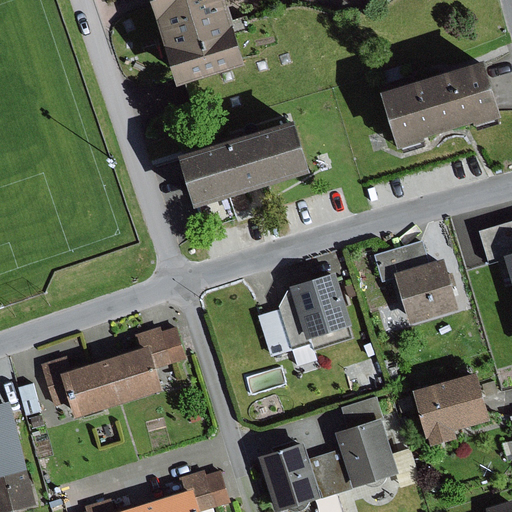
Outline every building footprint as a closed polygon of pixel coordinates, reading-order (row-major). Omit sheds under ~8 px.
[(150,0),(177,88),(246,67),(226,1),(228,0),(150,0)] [(485,61),(381,92),(398,150),(425,141),(424,139),(474,123),(475,126),(502,118),(485,61)] [(294,122),(178,157),(194,208),(196,207),(203,230),(237,220),(230,196),(309,172),(294,122)] [(488,266),(505,261),(511,285),(511,220),(478,231),(488,266)] [(396,279),(410,326),(460,311),(444,259),(430,263),(423,241),(374,255),(382,283),(396,279)] [(280,310),(258,317),(271,358),(312,345),(314,351),(353,339),(349,327),(353,326),(336,273),(290,288),(291,290),(288,291),(279,308),(280,310)] [(162,332),(160,328),(136,335),(140,346),(121,352),(122,355),(105,360),(120,406),(164,392),(156,369),(187,359),(177,327),(162,332)] [(67,357),(42,365),(55,407),(69,403),(75,420),(120,406),(105,360),(89,366),(87,362),(70,368),(67,357)] [(413,391),(426,440),(429,439),(431,448),(457,441),(454,431),(490,421),(477,374),(413,391)] [(34,384),(19,388),(26,416),(41,412),(34,384)] [(348,429),(336,433),(341,449),(353,489),(399,475),(382,418),(384,418),(377,397),(341,408),(348,429)] [(0,511),(8,511),(36,506),(10,403),(0,405),(0,511)] [(45,426),(42,416),(29,419),(32,429),(45,426)] [(305,444),(258,459),(274,511),(278,511),(322,499),(310,459),(305,444)] [(353,489),(341,449),(310,459),(322,499),(353,489)] [(221,470),(206,475),(205,470),(179,478),(183,489),(164,495),(165,498),(151,503),(153,511),(202,511),(232,503),(221,470)] [(87,511),(153,511),(151,503),(133,507),(132,504),(114,510),(111,499),(86,507),(87,511)] [(511,511),(511,501),(486,509),(487,511),(511,511)]
